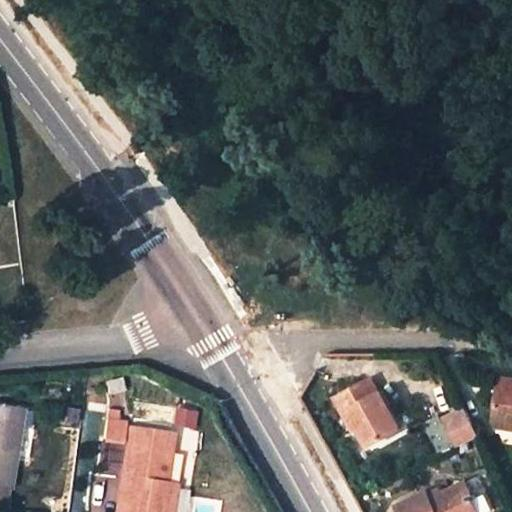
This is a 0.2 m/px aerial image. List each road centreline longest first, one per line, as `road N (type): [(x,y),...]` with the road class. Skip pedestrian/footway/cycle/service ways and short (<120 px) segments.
road 1 (secondary): [(209,337),(0,37)]
road 2 (residential): [(231,365),(271,347),(465,341)]
road 3 (unclassified): [(0,348),(209,337)]
road 4 (secondary): [(309,511),(231,365)]
